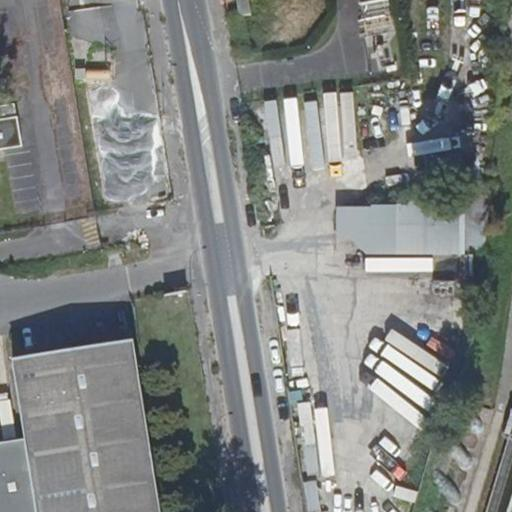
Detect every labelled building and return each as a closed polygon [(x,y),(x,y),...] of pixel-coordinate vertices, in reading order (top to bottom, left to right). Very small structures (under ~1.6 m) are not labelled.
[(248,0),(238,0),(241,16),(251,15),(248,0)] [(84,22),(77,22),(76,33),(107,37),(110,13),(85,10),(84,22)] [(21,121),(0,124),(0,154),(26,151),(21,121)] [(468,201),(340,203),(340,234),(363,233),(364,270),(436,268),(436,254),(469,253),(468,201)] [(0,511),(162,511),(139,351),(132,352),(131,346),(25,361),(26,369),(19,370),(31,451),(0,455),(0,511)]
